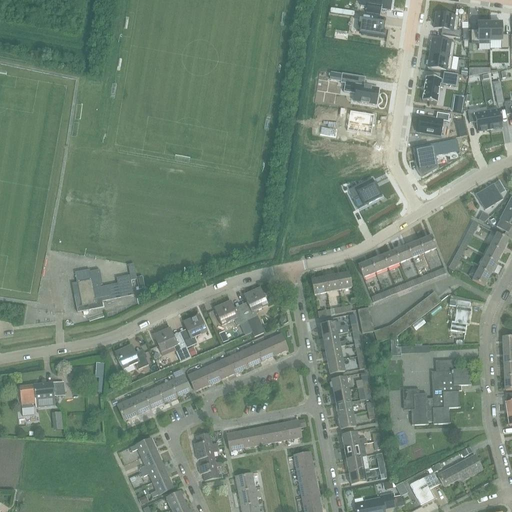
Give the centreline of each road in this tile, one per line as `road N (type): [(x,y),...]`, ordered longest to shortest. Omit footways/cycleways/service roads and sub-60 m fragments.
road 1 (unclassified): [(0,359),(104,340),(224,284),(290,268)]
road 2 (residential): [(511,498),(491,423),(486,328),(511,269)]
road 3 (residential): [(419,0),(392,161),(421,210)]
road 4 (residential): [(290,268),(355,251),(421,210)]
road 5 (residential): [(204,511),(172,436),(209,412)]
road 6 (residential): [(308,356),(212,396),(209,412)]
